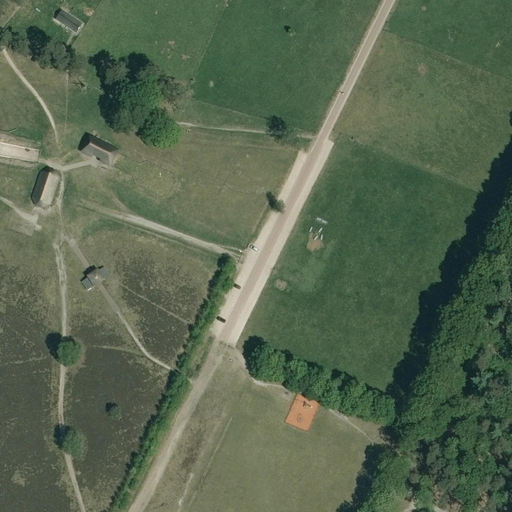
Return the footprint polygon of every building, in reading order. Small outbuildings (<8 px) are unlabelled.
[(82,25),(62,12),(56,21),(76,34),(82,25)] [(90,139),(83,153),(92,157),(92,156),(101,160),(100,162),(109,166),(116,152),(90,139)] [(0,141),(0,149),(27,153),(28,145),(0,141)] [(49,170),(41,173),(32,199),(36,206),(42,208),(49,205),(58,179),(55,172),(49,170)] [(94,275),(82,283),(88,291),(100,283),(109,277),(104,268),(94,275)] [(246,311),(253,313),(257,303),(250,301),(246,311)] [(302,436),(304,442),(311,439),(309,434),(302,436)]
